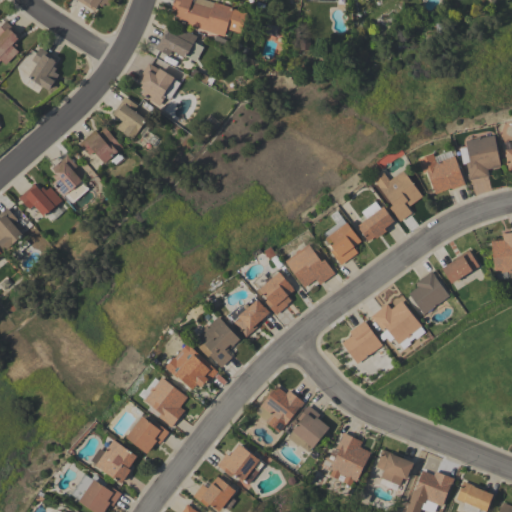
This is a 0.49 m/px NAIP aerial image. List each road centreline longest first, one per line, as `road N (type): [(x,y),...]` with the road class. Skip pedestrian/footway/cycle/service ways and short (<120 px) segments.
road 1 (residential): [(143,511),(248,384),(294,345),(436,234),(511,205)]
road 2 (residential): [(511,472),(383,422),(340,395),(294,345)]
road 3 (residential): [(0,173),(71,111),(143,0)]
